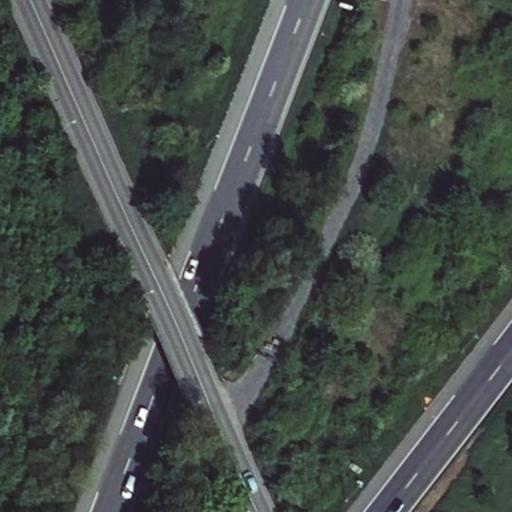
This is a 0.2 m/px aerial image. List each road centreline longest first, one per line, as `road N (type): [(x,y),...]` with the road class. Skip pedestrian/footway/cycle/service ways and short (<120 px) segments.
road 1 (tertiary): [(249,511),(26,0)]
road 2 (motorway): [(307,0),(110,511)]
road 3 (motorway): [(511,331),(379,511)]
